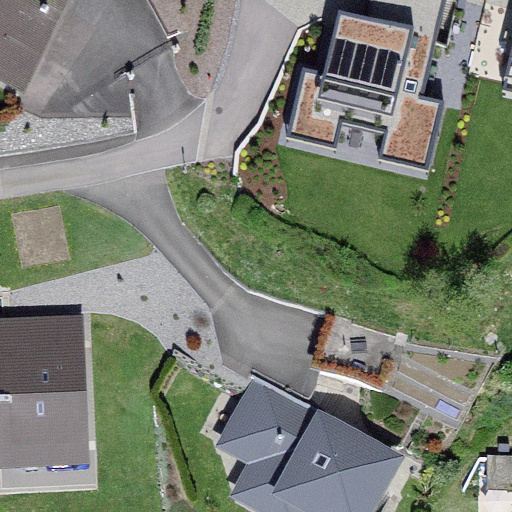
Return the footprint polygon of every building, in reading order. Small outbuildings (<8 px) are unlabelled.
[(0,0),(0,73),(17,82),(56,0),(0,0)] [(338,20),(324,78),(302,73),(289,130),(337,141),(341,123),(387,134),(383,153),(430,164),(443,107),(422,102),(445,0),(370,0),(365,26),(338,20)] [(398,333),(336,315),(319,373),(382,391),(398,333)] [(0,452),(85,449),(79,322),(0,324),(0,452)] [(330,418),(262,381),(226,446),(291,482),(282,499),(306,511),(367,511),(393,465),(324,429),(330,418)]
